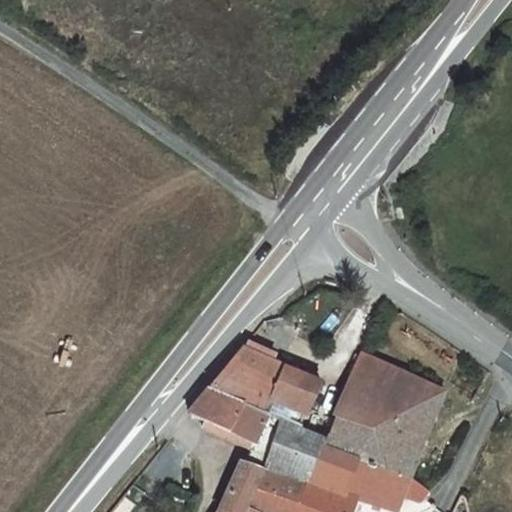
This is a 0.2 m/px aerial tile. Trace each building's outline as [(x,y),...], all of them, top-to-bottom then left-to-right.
[(243,342),(238,348),(267,360),(270,353),(243,342)] [(238,348),(206,387),(290,423),(309,377),(267,360),(238,348)] [(411,483),(421,502),(427,493),(414,467),(443,388),(359,353),(322,437),(319,446),(357,461),(411,483)] [(290,423),(206,387),(186,412),(233,433),(249,440),(239,459),(300,486),(301,481),(342,496),(357,461),(319,446),(322,437),(306,431),(290,423)] [(289,511),(293,503),(300,486),(239,459),(212,511),(211,511),(289,511)] [(342,496),(353,500),(385,511),(395,511),(401,502),(421,502),(411,483),(357,461),(342,496)] [(347,511),(353,500),(342,496),(301,481),(300,486),(293,503),(315,511),(347,511)] [(315,511),(293,503),(289,511),(315,511)]
